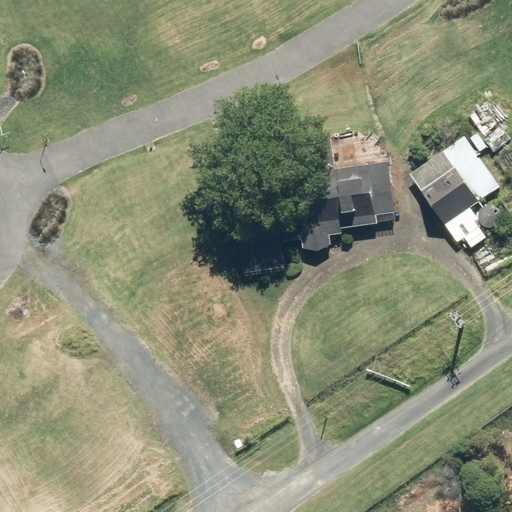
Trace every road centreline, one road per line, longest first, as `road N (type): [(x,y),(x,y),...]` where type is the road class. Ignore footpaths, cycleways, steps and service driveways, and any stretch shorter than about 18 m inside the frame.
road 1 (unknown): [(17,173),(233,511)]
road 2 (residential): [(361,0),(222,98),(134,138),(17,173)]
road 3 (unclassified): [(511,341),(268,511)]
